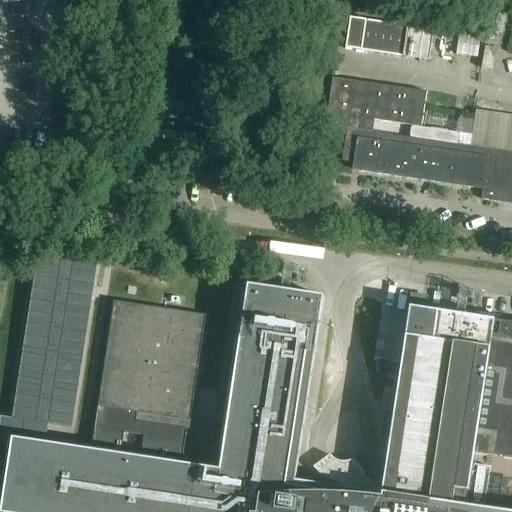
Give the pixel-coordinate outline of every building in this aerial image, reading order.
[(430,62),(434,32),(350,19),(346,50),(430,62)] [(459,29),(454,48),(476,54),(481,35),(459,29)] [(482,70),(493,72),(497,51),(485,49),(482,70)] [(421,129),(426,94),(332,80),(325,127),(372,134),(374,122),(421,129)] [(482,191),(481,201),(511,205),(511,117),(476,112),(470,150),(457,148),(459,135),(411,128),(409,141),(347,131),(342,163),(354,164),(353,172),(482,191)] [(71,430),(97,263),(37,254),(12,420),(0,418),(0,471),(5,473),(9,440),(10,433),(46,438),(48,426),(71,430)] [(483,511),(490,469),(471,466),(473,454),(511,459),(511,325),(493,322),(408,309),(392,416),(385,414),(381,438),(388,439),(380,491),(375,491),(360,470),(353,460),(352,461),(351,462),(349,462),(347,463),(345,463),(344,464),(342,464),(340,463),(338,463),(336,462),(335,461),(333,460),(332,459),(330,458),(329,456),(321,462),(312,469),(319,476),(328,481),(337,484),(336,490),(293,483),(321,299),(246,287),(220,454),(196,422),(189,421),(205,317),(160,310),(113,303),(91,446),(84,445),(83,451),(9,440),(5,473),(0,505),(0,511),(483,511)] [(220,307),(221,295),(192,291),(191,303),(220,307)]
